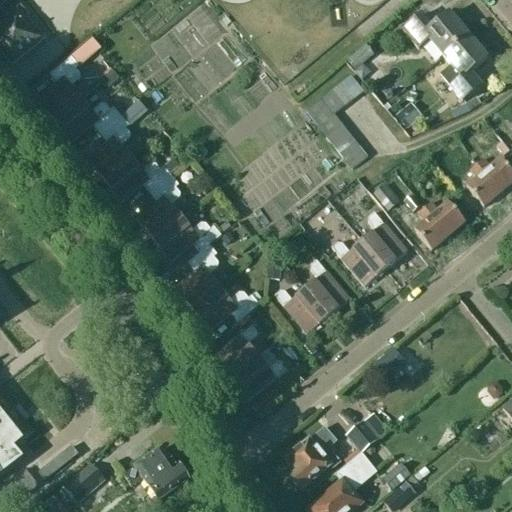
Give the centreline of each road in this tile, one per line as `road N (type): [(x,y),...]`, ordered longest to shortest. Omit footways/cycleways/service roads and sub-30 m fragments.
road 1 (residential): [(223,462),(511,227)]
road 2 (unclassified): [(223,462),(122,286)]
road 3 (unclassified): [(122,286),(0,144)]
road 4 (residential): [(48,337),(74,359),(85,400),(74,431),(51,454)]
